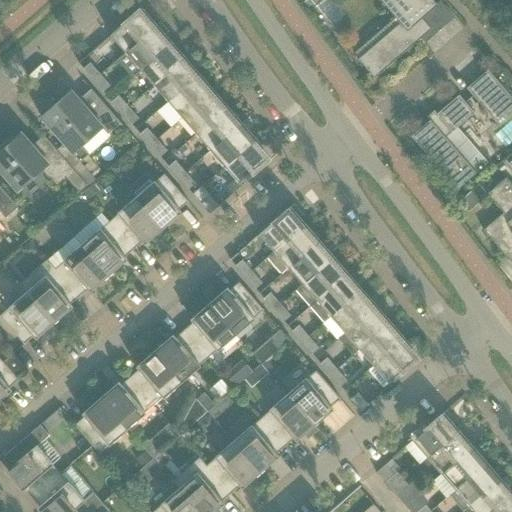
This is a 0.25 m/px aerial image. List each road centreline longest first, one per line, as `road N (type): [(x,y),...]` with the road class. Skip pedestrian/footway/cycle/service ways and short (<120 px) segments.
road 1 (residential): [(0,437),(324,155)]
road 2 (residential): [(278,511),(467,349)]
road 3 (tertiary): [(324,155),(467,349)]
road 4 (tertiary): [(488,325),(352,145)]
road 5 (tertiary): [(212,0),(324,155)]
road 6 (tertiary): [(352,145),(253,0)]
road 7 (residential): [(352,145),(482,33)]
road 8 (residential): [(101,0),(0,88)]
